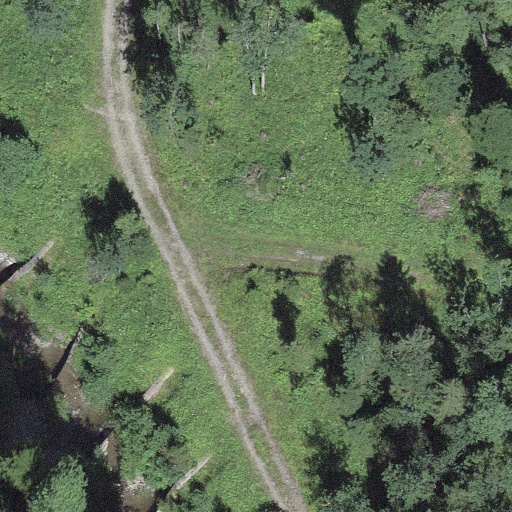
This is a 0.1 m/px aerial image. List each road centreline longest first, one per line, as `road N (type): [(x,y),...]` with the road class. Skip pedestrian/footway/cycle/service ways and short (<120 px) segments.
road 1 (track): [(126,0),(129,105),(178,251),(303,511)]
road 2 (track): [(172,233),(511,271)]
